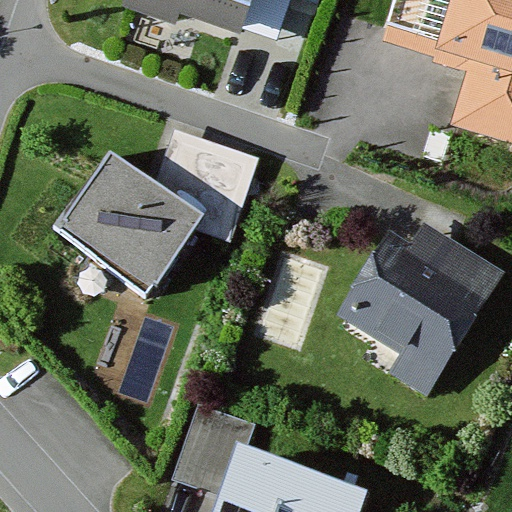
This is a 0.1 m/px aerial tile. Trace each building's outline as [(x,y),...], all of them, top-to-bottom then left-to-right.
[(289,0),(130,0),(125,17),(174,34),(179,20),(237,40),(241,29),(275,41),(289,0)] [(511,0),(452,0),(435,60),(474,72),(457,128),(511,144),(511,0)] [(258,163),(173,132),(152,191),(111,162),(59,235),(147,298),(193,234),(228,246),(258,163)] [(505,284),(424,232),(411,252),(390,238),(338,318),(404,360),(393,378),(429,402),(505,284)] [(176,477),(227,495),(242,453),(252,426),(200,408),(176,477)] [(353,511),(359,495),(242,453),(227,495),(221,511),(353,511)]
